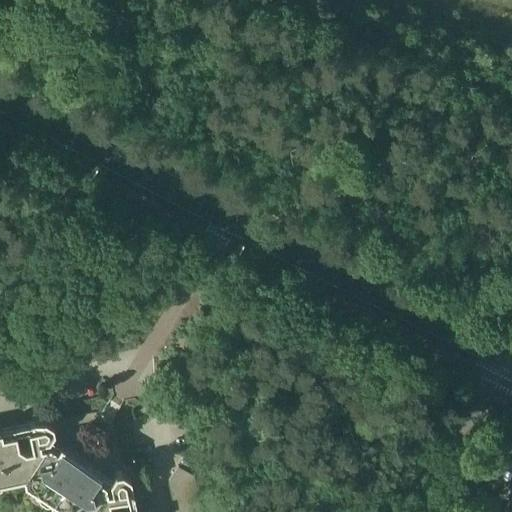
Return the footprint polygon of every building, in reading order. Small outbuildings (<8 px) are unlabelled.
[(0,389),(22,385),(32,369),(17,359),(0,362),(0,389)] [(137,511),(130,473),(122,468),(115,469),(111,475),(50,436),(54,430),(52,423),(45,417),(0,426),(0,479),(23,475),(24,480),(72,511),(137,511)] [(168,480),(174,511),(201,511),(193,475),(178,465),(168,480)] [(511,485),(511,497),(503,511),(511,511),(511,479),(509,484),(511,485)] [(448,508),(454,511),(460,511),(467,501),(455,495),(448,508)]
